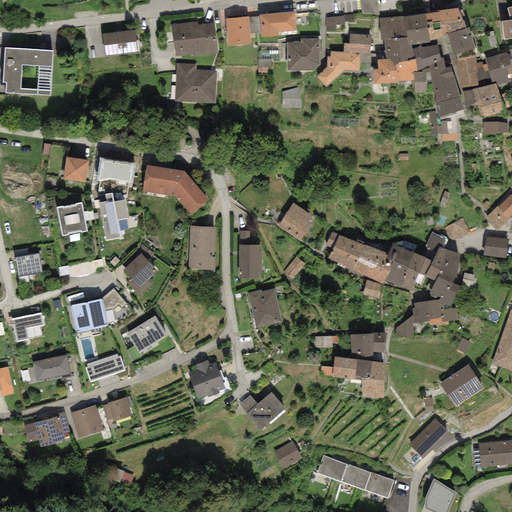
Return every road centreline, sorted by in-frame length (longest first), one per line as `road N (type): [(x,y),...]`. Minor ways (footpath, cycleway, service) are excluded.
road 1 (residential): [(0,132),(72,150),(174,155),(215,174),(226,198),(233,331)]
road 2 (residential): [(290,0),(0,33)]
road 3 (residential): [(233,331),(126,383),(0,418)]
road 4 (residential): [(411,511),(420,472),(511,409)]
road 5 (residential): [(0,272),(5,306),(100,277)]
